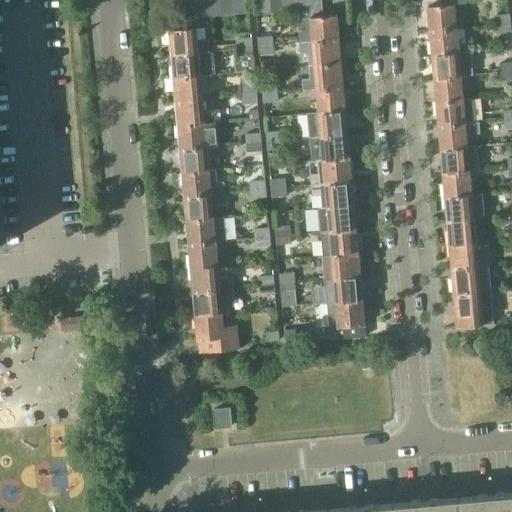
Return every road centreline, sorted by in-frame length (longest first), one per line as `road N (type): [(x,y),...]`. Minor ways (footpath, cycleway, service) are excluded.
road 1 (residential): [(150,471),(107,0)]
road 2 (residential): [(377,0),(419,448)]
road 3 (residential): [(150,471),(419,448)]
